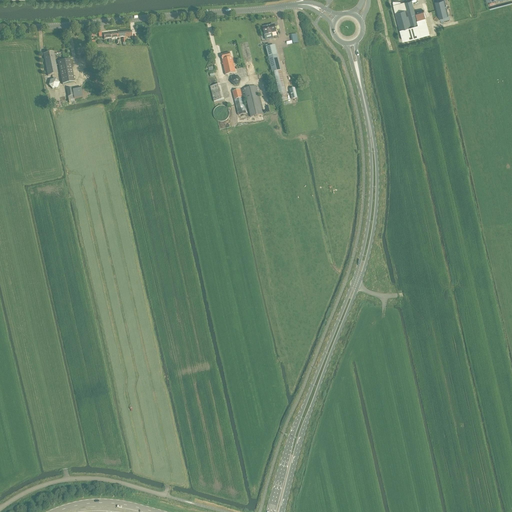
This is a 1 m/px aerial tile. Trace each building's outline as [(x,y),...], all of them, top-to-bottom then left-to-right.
[(430,34),(425,17),(424,10),(415,13),(411,0),(409,0),(392,5),(394,12),(404,9),(403,8),(406,8),(407,9),(395,12),(400,29),(403,40),(430,34)] [(450,20),(449,15),(444,0),(439,0),(434,1),(438,18),(440,17),(441,21),(450,20)] [(276,33),(274,26),(274,25),(263,28),(263,29),(262,30),(261,31),(262,33),(263,34),(264,34),(265,36),(270,35),(270,36),(273,35),(273,34),(276,33)] [(112,44),(112,39),(111,33),(104,34),(104,40),(109,39),(109,44),(112,44)] [(288,100),(286,94),(280,71),(281,71),(275,46),(267,49),(273,73),(274,72),(280,99),(281,102),(288,100)] [(48,76),(58,74),(54,53),(44,54),(48,76)] [(232,58),(231,58),(230,53),(221,55),(226,75),(236,73),(232,58)] [(58,62),(63,85),(75,82),(71,60),(58,62)] [(241,82),(241,80),(240,79),(240,78),(239,77),(237,76),(236,76),(234,76),(233,76),(232,77),(231,78),(231,80),(231,81),(231,83),(232,84),(233,85),(234,86),(235,86),(237,86),(238,85),(239,84),(240,83),(241,82)] [(58,89),(60,83),(56,79),(50,80),(49,85),(52,90),(58,89)] [(210,87),(214,102),(225,99),(221,84),(210,87)] [(251,118),(263,115),(256,86),(244,89),(241,90),(240,90),(233,92),(239,116),(250,113),(251,118)] [(74,99),(83,97),(81,87),(72,89),(74,99)] [(69,103),(75,102),(72,88),(66,89),(69,103)] [(228,110),(228,109),(227,108),(225,107),(224,106),(223,106),(221,106),(220,106),(218,107),(217,107),(216,108),(215,110),(214,111),(213,112),(213,114),(213,115),(214,117),(215,119),(216,120),(217,121),(218,121),(220,122),(221,122),(224,122),(225,121),(226,120),(227,119),(228,118),(229,116),(229,115),(229,113),(229,112),(228,110)]
